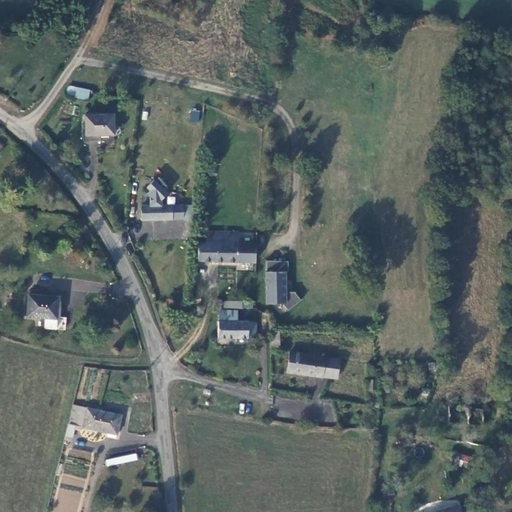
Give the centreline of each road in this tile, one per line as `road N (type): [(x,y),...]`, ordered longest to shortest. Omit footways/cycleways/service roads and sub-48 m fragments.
road 1 (unclassified): [(0,115),(61,172),(132,286),(158,373),(173,511)]
road 2 (unknown): [(158,373),(193,341),(212,295),(240,288)]
